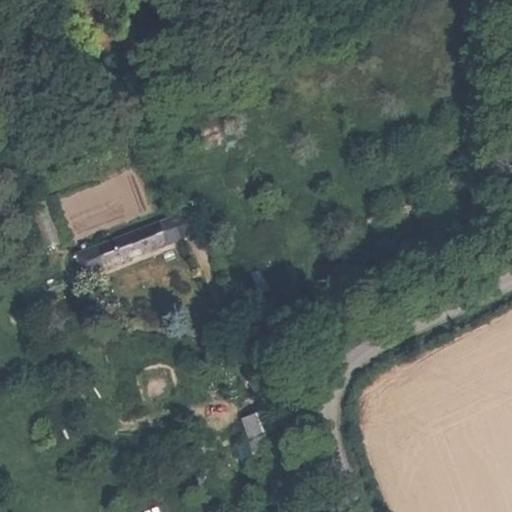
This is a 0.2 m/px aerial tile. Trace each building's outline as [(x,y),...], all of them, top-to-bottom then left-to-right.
[(184,198),(177,200),(182,212),(189,210),(184,198)] [(74,243),(83,264),(177,226),(173,216),(182,212),(177,200),(174,202),(74,243)] [(243,434),(252,455),(279,444),(271,423),(243,434)] [(288,439),(279,444),(290,471),(299,467),(288,439)] [(262,480),(263,482),(290,471),(279,444),(252,455),(262,480)]
